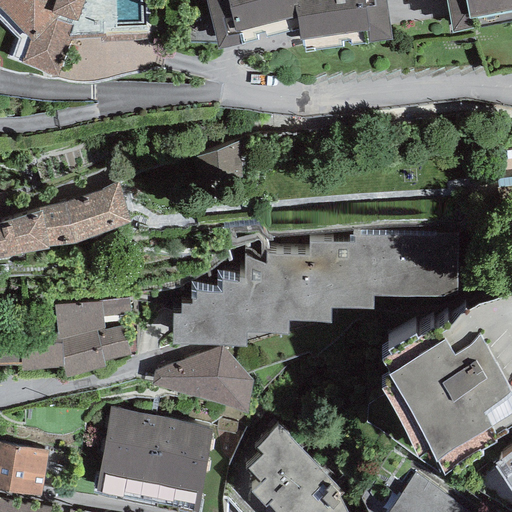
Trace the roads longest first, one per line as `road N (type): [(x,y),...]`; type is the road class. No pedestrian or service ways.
road 1 (residential): [(511,88),(470,84),(307,98),(0,79)]
road 2 (residential): [(0,406),(177,354)]
road 3 (residential): [(141,511),(0,492)]
